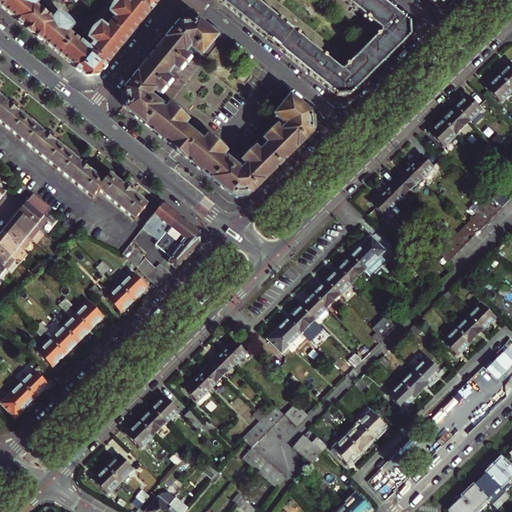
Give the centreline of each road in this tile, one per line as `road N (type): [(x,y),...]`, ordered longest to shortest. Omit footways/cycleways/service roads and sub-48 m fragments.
road 1 (primary): [(269,261),(511,19)]
road 2 (primary): [(233,230),(3,459)]
road 3 (primary): [(46,486),(269,261)]
road 4 (residential): [(511,335),(507,331),(359,477),(390,511)]
road 5 (residential): [(195,0),(344,120)]
road 6 (tertiary): [(87,111),(233,230)]
road 7 (residential): [(511,398),(394,511)]
road 8 (primary): [(344,120),(233,230)]
road 9 (residential): [(178,0),(87,111)]
road 10 (primary): [(437,28),(344,120)]
